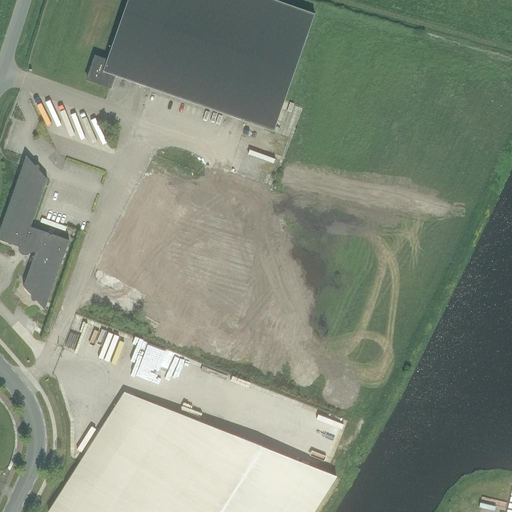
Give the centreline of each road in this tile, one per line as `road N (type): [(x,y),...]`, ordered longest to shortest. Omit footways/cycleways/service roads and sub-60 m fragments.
road 1 (unknown): [(25,83),(24,135),(39,163),(113,196)]
road 2 (tertiary): [(13,511),(36,442),(30,410),(0,368)]
road 3 (unknown): [(138,124),(222,148),(226,160),(208,204)]
road 4 (unknown): [(42,89),(69,149),(123,168)]
